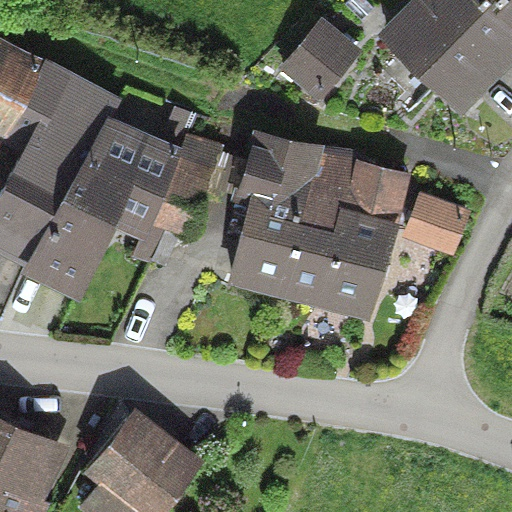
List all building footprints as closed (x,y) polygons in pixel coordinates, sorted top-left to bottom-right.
[(511,18),(493,0),(413,0),(381,32),(454,105),(511,47),(511,18)] [(511,0),(493,0),(511,18),(511,0)] [(296,71),(317,89),(346,54),(315,28),(279,71),(289,79),(296,71)] [(0,187),(0,246),(24,259),(101,122),(113,102),(2,42),(0,41),(0,131),(2,132),(5,127),(26,138),(0,187)] [(112,199),(147,214),(174,153),(101,122),(24,259),(74,285),(112,199)] [(245,208),(297,224),(314,150),(252,135),(233,197),(247,200),(245,208)] [(182,137),(174,153),(147,214),(145,219),(161,226),(163,221),(185,231),(215,149),(182,137)] [(359,312),(400,175),(358,163),(359,160),(314,150),(297,224),(245,208),(227,276),(359,312)] [(403,233),(448,251),(462,214),(416,195),(403,233)] [(44,439),(0,418),(0,511),(10,511),(17,497),(30,503),(46,471),(32,465),(44,439)] [(92,511),(155,511),(193,466),(160,439),(155,446),(122,419),(85,465),(100,477),(80,502),(92,511)] [(399,511),(403,501),(346,483),(335,511),(399,511)]
